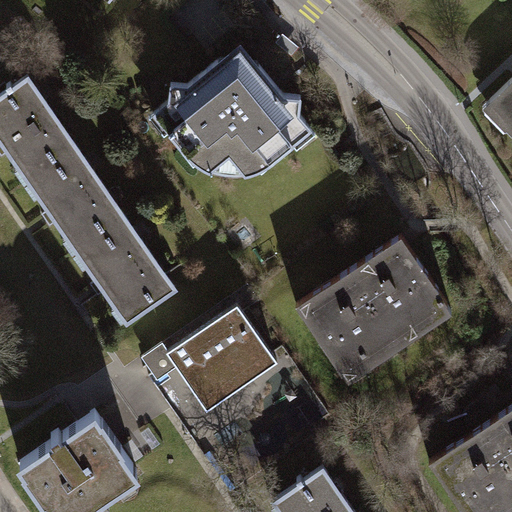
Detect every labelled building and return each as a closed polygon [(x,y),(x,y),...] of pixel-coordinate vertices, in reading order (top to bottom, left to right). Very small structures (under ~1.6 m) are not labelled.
[(171,102),(158,113),(196,164),(213,173),(231,177),(250,174),(268,167),(316,130),(301,112),(304,95),(287,94),(243,40),(190,85),(172,82),(171,102)] [(30,73),(0,92),(0,139),(127,323),(178,287),(30,73)] [(511,75),(481,105),(511,136),(511,75)] [(401,235),(298,305),(350,383),(455,311),(401,235)] [(164,341),(142,356),(158,379),(178,365),(207,408),(277,359),(237,301),(169,349),(164,341)] [(98,408),(16,465),(48,511),(95,511),(144,477),(98,408)] [(511,511),(511,408),(432,462),(465,511),(511,511)] [(359,511),(327,466),(276,500),(283,511),(359,511)]
